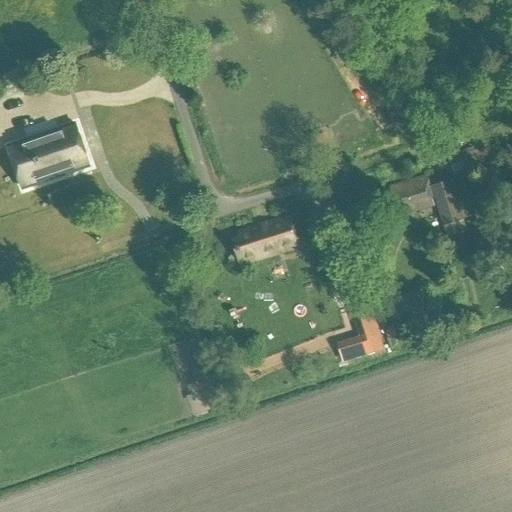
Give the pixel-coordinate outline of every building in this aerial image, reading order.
[(90,166),(76,125),(9,147),(23,189),(90,166)] [(311,137),(314,146),(332,139),(328,131),(311,137)] [(454,173),(475,166),(470,149),(448,157),(454,173)] [(452,181),(430,188),(426,176),(390,187),(392,195),(385,197),(390,213),(392,212),(397,227),(416,221),(414,213),(435,206),(432,197),(434,197),(443,226),(463,220),(452,181)] [(302,246),(293,216),(238,232),(240,237),(233,239),(240,264),(302,246)] [(327,251),(337,282),(351,278),(341,247),(327,251)] [(389,303),(394,318),(425,308),(419,291),(402,296),(403,299),(389,303)]
